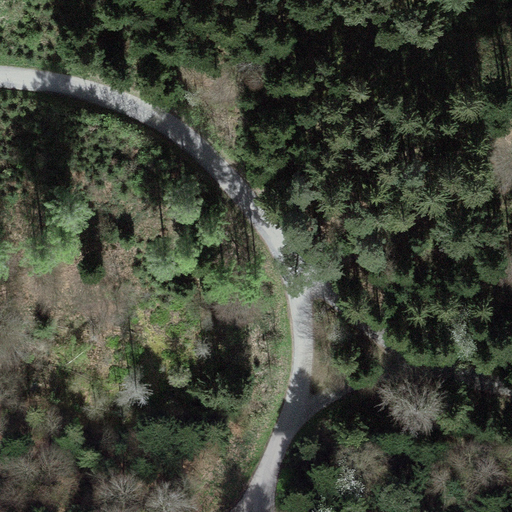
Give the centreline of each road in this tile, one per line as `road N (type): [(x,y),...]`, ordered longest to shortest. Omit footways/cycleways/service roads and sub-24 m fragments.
road 1 (unclassified): [(292,260),(218,168),(171,127),(101,94),(0,75)]
road 2 (unclassified): [(292,260),(339,306),(425,367)]
road 3 (unclassified): [(286,429),(302,341),(292,260)]
road 4 (unclassified): [(286,429),(342,390),(425,367)]
